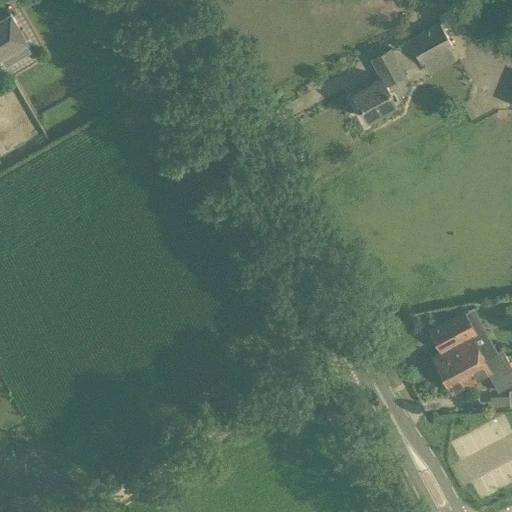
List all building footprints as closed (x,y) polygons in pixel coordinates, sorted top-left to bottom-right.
[(9,13),(0,17),(0,54),(25,40),(9,13)] [(511,22),(507,20),(495,49),(511,55),(511,94),(509,102),(511,103),(511,22)] [(420,65),(450,48),(436,23),(406,41),(420,65)] [(365,119),(393,104),(383,85),(403,75),(389,49),(369,60),(378,78),(350,93),(365,119)] [(429,330),(437,346),(447,341),(450,347),(471,336),(475,334),(464,313),(429,330)] [(437,346),(440,352),(432,356),(451,392),(486,374),(496,392),(511,383),(511,373),(500,351),(483,360),(471,336),(450,347),(447,341),(437,346)]
